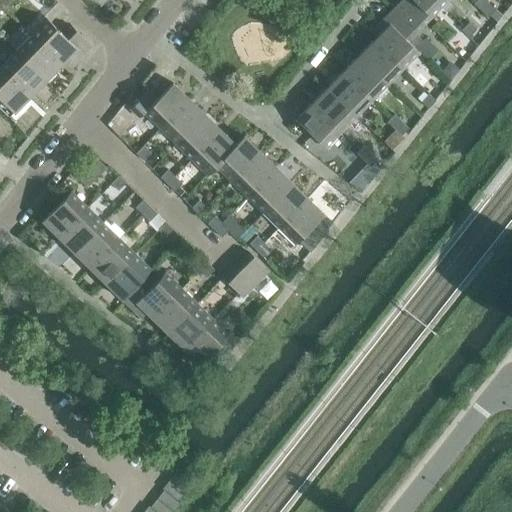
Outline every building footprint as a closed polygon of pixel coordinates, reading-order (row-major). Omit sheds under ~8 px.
[(414,0),(401,0),(392,9),(383,18),(406,40),(431,15),(414,0)] [(414,0),(431,15),(445,0),(414,0)] [(481,10),(489,2),(486,0),(476,0),(474,3),(481,10)] [(498,21),(502,15),(496,9),(489,2),(481,10),(488,17),(490,15),(498,21)] [(379,34),(374,39),(402,67),(418,51),(406,40),(383,18),(374,28),(379,34)] [(72,65),(83,53),(91,45),(73,27),(64,35),(49,20),(34,35),(62,63),(66,59),(72,65)] [(469,37),(476,29),(469,22),(462,30),(469,37)] [(34,35),(18,52),(46,80),(62,63),(34,35)] [(387,83),(402,67),(374,39),(358,55),(387,83)] [(30,96),(46,80),(18,52),(1,68),(30,96)] [(358,55),(343,71),(371,99),(387,83),(358,55)] [(30,96),(1,68),(0,69),(0,98),(14,112),(30,96)] [(356,114),(371,99),(343,71),(327,87),(356,114)] [(130,108),(139,117),(145,111),(161,127),(189,99),(172,83),(157,98),(149,90),(130,108)] [(327,87),(312,102),(340,130),(356,114),(327,87)] [(428,108),(429,107),(436,100),(428,93),(420,100),(428,108)] [(205,114),(189,99),(161,127),(177,142),(205,114)] [(324,146),(340,130),(312,102),(296,119),(324,146)] [(177,142),(192,158),(220,129),(205,114),(177,142)] [(394,129),(402,121),(394,114),(387,121),(394,129)] [(401,135),(409,128),(402,121),(394,129),(401,135)] [(235,144),(220,129),(192,158),(209,174),(217,165),(216,164),(235,144)] [(217,165),(232,180),(260,152),(244,136),(235,144),(216,164),(217,165)] [(143,160),(151,152),(143,145),(136,153),(143,160)] [(363,160),(371,152),(364,145),(356,153),(363,160)] [(276,167),(260,152),(232,180),(248,195),(276,167)] [(370,167),(378,159),(371,152),(363,160),(370,167)] [(84,185),(103,166),(94,157),(75,176),(84,185)] [(248,195),(264,211),(292,183),(276,167),(248,195)] [(167,184),(175,176),(168,169),(160,177),(167,184)] [(118,191),(125,183),(118,175),(110,183),(118,191)] [(174,191),(182,183),(175,176),(167,184),(174,191)] [(307,198),(292,183),(264,211),(279,226),(307,198)] [(56,235),(84,206),(69,192),(42,221),(56,235)] [(324,214),(307,198),(279,226),(296,242),(324,214)] [(142,214),(150,206),(142,199),(135,207),(142,214)] [(198,214),(206,207),(199,199),(191,207),(198,214)] [(100,222),(84,206),(56,235),(72,251),(100,222)] [(149,221),(157,213),(150,206),(142,214),(149,221)] [(229,214),(222,222),(214,230),(221,237),(227,230),(228,230),(237,239),(245,230),(229,214)] [(214,230),(222,222),(215,215),(207,223),(214,230)] [(117,238),(100,222),(72,251),(89,267),(117,238)] [(165,237),(172,229),(165,222),(157,230),(165,237)] [(245,242),(257,230),(251,225),(239,237),(245,242)] [(256,250),(264,242),(257,235),(249,243),(256,250)] [(117,238),(89,267),(105,283),(133,254),(117,238)] [(263,257),(271,249),(264,242),(256,250),(263,257)] [(260,279),(268,270),(250,253),(241,261),(260,279)] [(133,254),(105,283),(122,299),(140,280),(149,271),(133,254)] [(260,279),(241,261),(233,270),(251,288),(260,279)] [(206,277),(214,270),(206,262),(199,270),(206,277)] [(251,288),(233,270),(224,279),(242,297),(251,288)] [(140,280),(122,299),(141,318),(146,312),(152,318),(180,289),(163,273),(148,289),(140,280)] [(180,289),(152,318),(168,334),(196,305),(180,289)] [(185,350),(213,321),(196,305),(168,334),(185,350)] [(213,321),(185,350),(200,365),(228,336),(213,321)] [(176,471),(169,480),(185,493),(192,484),(176,471)] [(179,501),(185,493),(169,480),(162,488),(164,489),(179,501)] [(164,489),(157,498),(174,511),(180,502),(179,501),(164,489)] [(172,511),(174,511),(157,498),(150,506),(157,511),(172,511)]
